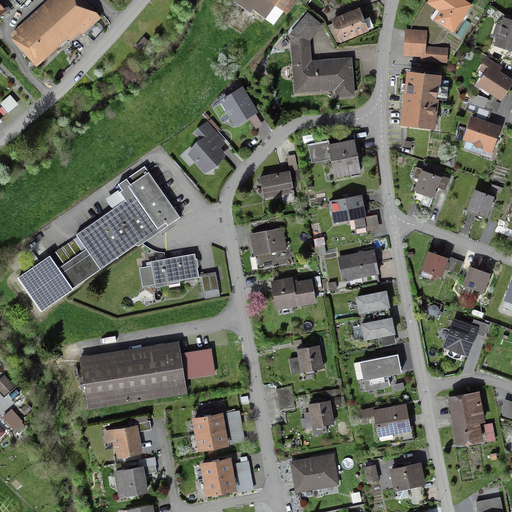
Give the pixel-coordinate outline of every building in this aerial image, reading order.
[(26,44),(29,47),(39,58),(59,40),(74,26),(81,35),(98,20),(81,0),(48,0),(54,6),(38,20),(37,18),(30,24),(29,22),(16,33),(26,44)] [(239,0),(272,24),(282,11),(286,14),(296,0),(239,0)] [(430,0),(428,3),(448,16),(442,25),(452,32),(469,6),(460,0),(430,0)] [(359,13),(333,23),(340,41),(351,37),(350,35),(365,29),(359,13)] [(307,41),(319,26),(307,16),(291,36),(292,42),(300,41),(303,38),(307,41)] [(511,23),(505,21),(497,45),(511,49),(511,23)] [(427,33),(406,31),(404,57),(423,58),(422,62),(447,64),(448,51),(426,49),(427,33)] [(307,44),(292,45),(296,92),(330,89),(329,86),(336,86),(337,96),(352,95),(349,61),(309,64),(307,44)] [(489,68),(479,85),(500,99),(510,82),(489,68)] [(406,93),(405,104),(434,108),(436,97),(446,98),(448,79),(409,74),(398,73),(396,92),(406,93)] [(228,116),(232,117),(235,123),(254,112),(241,91),(243,90),(239,84),(231,89),(235,94),(223,102),(226,108),(225,111),(228,116)] [(15,107),(17,105),(9,96),(5,100),(0,104),(8,113),(10,111),(12,109),(15,107)] [(468,103),(466,110),(475,113),(478,106),(468,103)] [(434,108),(405,104),(402,123),(432,127),(434,108)] [(468,126),(466,131),(466,134),(465,139),(473,142),(477,146),(483,145),(491,148),(497,129),(471,120),(470,125),(468,126)] [(202,141),(189,153),(203,169),(206,167),(214,167),(214,162),(221,155),(209,142),(216,135),(206,124),(195,134),(202,141)] [(342,176),(359,172),(353,141),(329,146),(328,141),(307,145),(311,164),(331,160),(333,169),(340,168),(342,176)] [(49,257),(17,280),(40,312),(72,290),(139,243),(138,242),(136,238),(154,225),(157,229),(165,223),(166,225),(167,226),(180,217),(144,167),(117,185),(121,190),(119,192),(124,201),(76,235),(86,249),(82,252),(74,240),(49,257)] [(439,176),(439,178),(422,172),(411,201),(429,207),(437,185),(444,187),(447,179),(439,176)] [(259,178),(263,198),(293,192),(289,173),(259,178)] [(492,198),(474,191),(468,210),(486,217),(492,198)] [(360,196),(330,201),(334,223),(353,220),(355,229),(365,227),(360,196)] [(269,219),(248,223),(257,270),(292,264),(289,249),(284,250),(281,229),(271,231),(269,219)] [(359,276),(359,277),(377,274),(372,252),(338,258),(343,282),(352,280),(352,277),(359,276)] [(432,273),(432,274),(440,277),(446,258),(428,252),(422,270),(432,273)] [(198,278),(194,254),(151,262),(152,267),(140,269),(143,285),(155,283),(155,285),(198,278)] [(452,273),(456,260),(450,258),(445,270),(452,273)] [(463,262),(456,260),(452,273),(458,275),(463,262)] [(488,274),(470,268),(462,291),(472,295),(474,289),(481,292),(488,274)] [(215,275),(201,277),(203,292),(218,289),(215,275)] [(291,280),(271,283),(276,309),(314,302),(310,281),(292,284),(291,280)] [(511,282),(511,283),(503,307),(511,310),(511,282)] [(356,298),(359,312),(388,307),(385,292),(356,298)] [(361,325),(364,339),(393,334),(390,319),(361,325)] [(477,332),(454,324),(445,349),(468,357),(477,332)] [(317,346),(307,348),(297,350),(299,358),(289,360),(291,374),(301,372),(301,373),(302,372),(321,369),(317,346)] [(179,349),(80,365),(87,407),(186,392),(179,349)] [(401,372),(397,355),(360,362),(366,390),(389,386),(387,375),(401,372)] [(4,376),(0,379),(0,391),(3,395),(13,387),(4,376)] [(292,397),(290,387),(275,389),(277,400),(292,397)] [(477,394),(449,399),(458,444),(478,440),(474,423),(482,421),(477,394)] [(292,397),(277,400),(279,410),(294,407),(292,397)] [(326,433),(324,425),(332,424),(328,401),(308,405),(314,435),(326,433)] [(388,411),(388,410),(373,412),(377,432),(378,432),(379,437),(390,435),(392,445),(414,440),(412,428),(409,428),(405,408),(388,411)] [(11,411),(3,418),(13,428),(20,422),(11,411)] [(229,430),(232,445),(244,442),(242,434),(241,428),(240,421),(239,413),(226,415),(229,430)] [(220,415),(193,420),(196,435),(199,450),(226,445),(224,437),(223,430),(222,423),(220,415)] [(484,426),(486,441),(494,440),(491,425),(484,426)] [(118,456),(139,452),(135,427),(113,431),(115,439),(113,440),(115,448),(116,448),(118,456)] [(314,463),(292,467),(296,491),(336,484),(331,457),(313,460),(314,463)] [(201,465),(204,480),(207,495),(234,490),(233,482),(231,475),(230,469),(229,460),(201,465)] [(248,463),(235,465),(240,493),(252,490),(248,463)] [(422,484),(418,464),(391,470),(395,490),(396,490),(398,500),(408,498),(410,507),(425,504),(421,484),(422,484)] [(377,481),(374,466),(364,468),(367,483),(377,481)] [(127,496),(145,492),(141,467),(115,472),(118,490),(125,488),(127,496)] [(479,511),(499,511),(497,498),(478,502),(479,511)]
